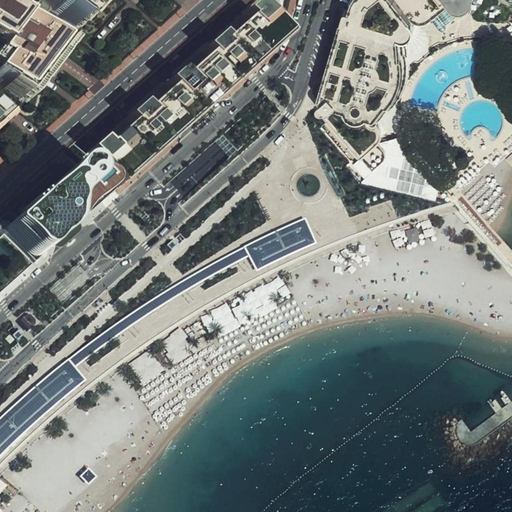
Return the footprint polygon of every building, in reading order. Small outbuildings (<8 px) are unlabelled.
[(69,48),(8,0),(0,0),(0,51),(1,52),(0,52),(0,86),(23,105),(69,48)] [(42,0),(84,41),(123,0),(42,0)] [(351,0),(350,8),(345,7),(343,19),(341,19),(319,96),(321,100),(319,109),(327,109),(328,110),(323,113),(328,119),(320,126),(349,161),(346,164),(362,181),(390,154),(379,141),(383,136),(382,131),(377,122),(387,103),(390,104),(396,96),(401,88),(404,81),(407,73),(407,66),(407,61),(406,54),(403,53),(401,36),(409,37),(414,33),(415,27),(416,21),(421,22),(423,22),(426,21),(430,19),(454,0),(351,0)] [(79,149),(114,189),(284,40),(288,36),(286,34),(256,1),(241,14),(247,20),(223,41),(217,35),(200,49),(205,55),(181,76),(176,71),(161,85),(165,90),(141,111),(137,106),(121,120),(125,125),(101,146),(93,137),(79,149)] [(0,125),(10,117),(0,106),(0,125)] [(440,184),(399,136),(394,137),(379,141),(390,154),(362,181),(437,198),(440,184)] [(31,259),(38,258),(60,238),(76,217),(97,200),(101,195),(101,190),(97,184),(81,167),(75,166),(67,166),(47,188),(2,229),(25,257),(31,259)] [(249,258),(257,274),(317,247),(306,220),(244,248),(249,258)] [(0,278),(7,286),(31,263),(3,234),(0,237),(0,278)] [(249,258),(244,248),(205,269),(174,288),(142,308),(116,326),(89,345),(69,360),(76,368),(133,327),(177,298),(220,272),(249,258)] [(27,314),(21,319),(28,329),(35,324),(35,319),(31,315),(27,314)] [(13,335),(17,340),(24,334),(20,329),(13,335)] [(0,460),(19,441),(53,411),(88,383),(76,368),(69,360),(39,385),(10,412),(0,420),(0,460)] [(81,477),(89,487),(98,478),(90,469),(81,477)] [(0,479),(0,511),(1,511),(17,494),(0,479)]
